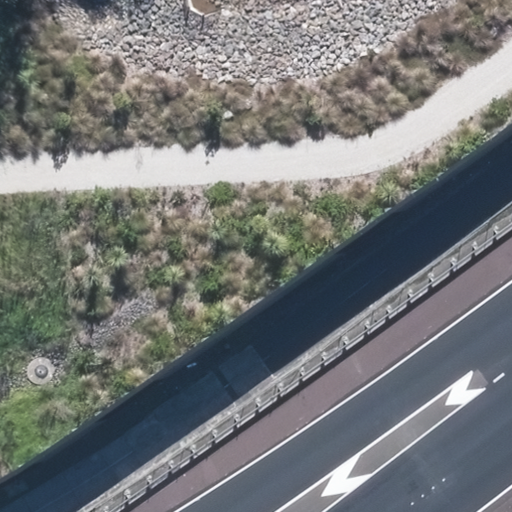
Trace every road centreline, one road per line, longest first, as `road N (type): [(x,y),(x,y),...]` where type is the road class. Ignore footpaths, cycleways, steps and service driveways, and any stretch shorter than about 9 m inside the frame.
road 1 (motorway): [(208,511),(511,301)]
road 2 (motorway): [(401,511),(511,426)]
